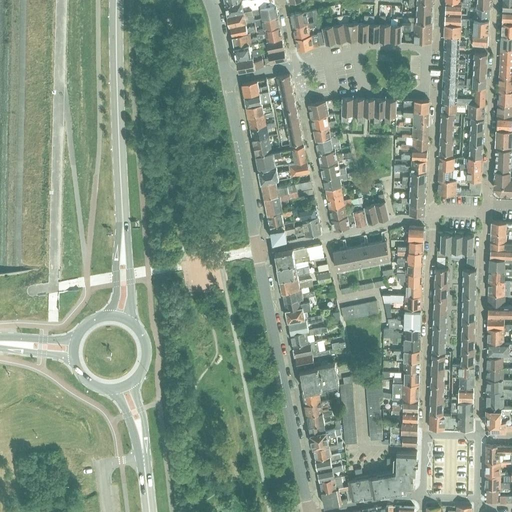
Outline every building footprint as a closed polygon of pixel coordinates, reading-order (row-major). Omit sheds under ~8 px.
[(236,0),(226,2),(228,13),(252,8),(250,0),(236,0)] [(250,0),(252,8),(253,9),(254,9),(276,4),(275,0),(250,0)] [(409,17),(408,22),(411,22),(415,22),(432,23),(433,1),(409,0),(409,6),(417,6),(417,17),(409,17)] [(446,2),(445,13),(461,13),(470,13),(470,11),(470,7),(470,2),(463,2),(462,2),(446,2)] [(276,4),(254,9),(255,13),(261,11),(262,16),(260,17),(261,19),(278,15),(276,4)] [(470,7),(470,11),(475,11),(475,16),(473,16),(472,18),(489,19),(490,8),(477,7),(470,7)] [(228,13),(230,24),(246,21),(255,20),(253,9),(252,8),(228,13)] [(503,8),(502,23),(511,23),(511,8),(504,8),(503,8)] [(291,14),(293,25),(309,22),(308,16),(313,15),(314,22),(315,21),(316,23),(319,22),(316,11),(313,11),(313,9),(291,14)] [(460,24),(465,24),(469,24),(469,19),(460,19),(461,13),(445,13),(445,24),(460,24)] [(345,14),(342,15),(347,39),(358,39),(359,23),(349,22),(350,14),(345,14)] [(278,15),(261,19),(255,20),(256,25),(263,24),(264,29),(265,29),(280,26),(278,15)] [(337,16),(339,24),(333,25),(337,41),(347,39),(342,15),(337,16)] [(364,23),(359,23),(358,39),(366,40),(366,15),(364,15),(364,23)] [(370,15),(366,15),(366,40),(373,40),(373,39),(374,23),(370,23),(370,15)] [(380,23),(379,23),(379,40),(390,41),(391,24),(385,24),(386,16),(380,15),(380,23)] [(396,24),(391,24),(390,41),(401,41),(402,24),(402,16),(397,16),(396,24)] [(326,43),(337,41),(333,25),(332,17),(326,18),(328,26),(322,27),(323,31),(326,43)] [(469,18),(469,19),(469,24),(469,31),(489,32),(489,19),(472,18),(469,18)] [(230,24),(233,35),(250,32),(257,31),(256,25),(247,27),(246,23),(246,21),(230,24)] [(309,22),(293,25),(295,36),(310,34),(309,28),(322,25),(321,21),(319,22),(316,23),(315,21),(314,22),(309,22)] [(411,22),(408,22),(403,22),(404,30),(411,30),(411,25),(415,26),(415,37),(409,36),(409,34),(405,34),(406,41),(432,42),(432,23),(415,22),(411,22)] [(511,23),(502,23),(502,35),(511,35),(511,23)] [(445,24),(445,35),(460,35),(462,35),(462,33),(460,33),(460,24),(445,24)] [(280,26),(265,29),(267,38),(265,38),(266,40),(268,40),(282,37),(280,26)] [(233,35),(235,46),(250,43),(257,42),(259,41),(261,41),(259,30),(257,31),(258,36),(253,37),(253,38),(251,38),(250,32),(233,35)] [(317,32),(318,33),(320,44),(326,43),(323,31),(317,32)] [(489,32),(469,31),(469,36),(469,39),(473,40),(473,45),(488,45),(489,32)] [(320,44),(318,33),(311,35),(296,38),(298,49),(320,45),(320,44)] [(445,35),(444,44),(466,45),(466,41),(460,41),(460,35),(445,35)] [(511,35),(502,35),(501,48),(511,48),(511,35)] [(259,42),(260,47),(268,46),(269,51),(285,48),(282,37),(267,40),(259,42)] [(235,46),(237,58),(253,55),(257,54),(262,53),(260,47),(259,42),(259,41),(257,42),(258,48),(253,49),(253,51),(251,51),(250,43),(235,46)] [(285,48),(269,51),(270,57),(265,58),(266,65),(272,64),(272,62),(287,59),(285,48)] [(511,48),(501,48),(500,61),(511,61),(511,48)] [(444,52),(444,62),(465,63),(466,60),(459,59),(459,53),(445,53),(444,52)] [(476,87),(486,87),(486,79),(488,53),(487,66),(486,79),(473,78),(467,78),(467,86),(476,87)] [(487,66),(488,53),(475,53),(474,65),(487,66)] [(253,55),(237,58),(239,70),(256,67),(264,65),(262,58),(258,59),(257,54),(253,55)] [(511,61),(500,61),(500,74),(511,74),(511,61)] [(465,63),(444,62),(443,71),(458,72),(459,66),(465,67),(465,63)] [(474,65),(473,78),(486,79),(487,66),(474,65)] [(277,76),(281,96),(288,94),(287,90),(293,88),(290,74),(277,76)] [(443,74),(443,83),(465,84),(465,80),(458,80),(458,74),(443,74)] [(511,74),(500,74),(499,90),(511,90),(511,74)] [(242,83),(245,95),(269,90),(268,85),(259,87),(258,80),(242,83)] [(443,83),(442,92),(458,93),(458,87),(464,87),(465,84),(443,83)] [(466,103),(469,103),(485,104),(486,87),(476,87),(475,98),(457,97),(458,93),(442,92),(442,101),(466,102),(466,103)] [(281,96),(284,109),(297,106),(293,88),(287,90),(288,94),(281,96)] [(245,95),(247,106),(263,103),(271,101),(270,97),(269,90),(245,95)] [(511,90),(499,90),(498,103),(511,103),(511,90)] [(347,114),(353,114),(353,97),(342,97),(342,114),(342,122),(347,122),(347,114)] [(364,115),(364,114),(365,98),(353,97),(353,114),(358,114),(358,122),(364,122),(364,115)] [(380,115),(385,115),(386,98),(375,98),(374,115),(374,123),(379,123),(380,115)] [(396,116),(396,114),(397,109),(397,99),(386,98),(385,115),(385,123),(390,123),(390,115),(396,116)] [(414,110),(429,111),(429,100),(404,99),(404,105),(406,105),(407,104),(415,105),(414,110)] [(309,104),(312,118),(327,115),(329,114),(326,100),(309,104)] [(466,103),(466,102),(442,101),(442,112),(455,112),(457,113),(457,111),(465,111),(466,103)] [(247,106),(249,116),(273,112),(272,107),(264,109),(263,103),(247,106)] [(466,116),(471,117),(484,117),(485,104),(469,103),(469,114),(466,114),(466,116)] [(511,103),(498,103),(497,114),(511,115),(511,103)] [(284,109),(287,124),(293,122),(294,127),(300,126),(297,106),(284,109)] [(414,110),(397,109),(396,114),(403,114),(403,115),(406,115),(406,121),(403,121),(403,122),(399,122),(399,125),(413,126),(428,126),(429,111),(414,110)] [(249,116),(251,127),(267,124),(266,117),(274,115),(273,112),(249,116)] [(454,127),(455,112),(442,112),(441,126),(454,127)] [(314,129),(329,126),(327,115),(312,118),(314,129)] [(511,116),(497,116),(497,129),(511,129),(511,125),(511,116)] [(471,117),(471,130),(484,130),(484,117),(471,117)] [(251,127),(253,139),(270,136),(269,130),(271,130),(271,127),(276,126),(276,122),(267,124),(251,127)] [(293,122),(287,124),(291,144),(303,141),(300,126),(294,127),(293,122)] [(314,129),(316,140),(338,135),(338,131),(331,133),(329,126),(314,129)] [(413,126),(413,137),(428,138),(428,126),(413,126)] [(453,140),(454,127),(441,126),(440,140),(453,140)] [(511,129),(497,129),(496,144),(511,145),(511,140),(511,129)] [(471,130),(470,143),(483,144),(484,130),(471,130)] [(316,140),(319,152),(335,148),(341,147),(338,135),(316,140)] [(253,139),(256,155),(281,150),(280,147),(274,148),(274,149),(273,149),(270,136),(253,139)] [(402,144),(402,148),(413,148),(427,148),(428,138),(413,137),(412,144),(402,144)] [(453,153),(453,140),(440,140),(440,153),(453,153)] [(470,143),(470,146),(469,156),(482,157),(483,144),(470,143)] [(256,155),(259,170),(276,166),(275,158),(284,156),(283,154),(293,152),(295,163),(307,160),(304,145),(281,150),(256,155)] [(321,164),(338,160),(343,159),(344,159),(342,153),(336,154),(335,148),(319,152),(321,164)] [(401,158),(412,159),(427,159),(427,148),(413,148),(402,148),(402,150),(413,150),(413,154),(402,154),(401,158)] [(497,153),(496,159),(511,160),(511,155),(511,149),(496,148),(496,153),(497,153)] [(440,156),(439,168),(454,169),(455,157),(440,156)] [(460,169),(462,169),(482,170),(482,157),(469,156),(467,156),(467,164),(461,163),(460,169)] [(321,165),(324,177),(346,173),(345,170),(340,171),(339,164),(344,163),(343,159),(338,160),(338,162),(321,165)] [(394,170),(411,170),(427,171),(427,159),(412,159),(412,166),(406,166),(406,165),(395,164),(394,170)] [(495,166),(495,170),(511,171),(511,165),(511,160),(496,159),(496,166),(495,166)] [(259,170),(262,182),(276,179),(310,172),(307,160),(295,163),(289,164),(290,169),(279,171),(278,166),(276,166),(259,170)] [(439,168),(439,179),(454,179),(454,169),(439,168)] [(464,180),(470,180),(481,181),(482,170),(462,169),(462,173),(464,173),(464,180)] [(403,176),(402,181),(426,182),(427,171),(411,170),(411,176),(403,176)] [(511,171),(495,170),(494,178),(494,183),(494,187),(500,194),(511,194),(511,176),(510,175),(511,171)] [(324,177),(326,189),(341,186),(342,186),(340,178),(342,177),(343,179),(347,178),(346,173),(324,177)] [(262,182),(265,197),(313,187),(311,180),(278,187),(276,179),(262,182)] [(454,179),(439,179),(438,193),(456,194),(480,195),(481,181),(470,180),(470,187),(471,187),(471,189),(461,189),(461,187),(456,187),(457,180),(454,179)] [(410,187),(410,192),(426,193),(426,182),(402,181),(402,186),(410,187)] [(326,189),(330,207),(347,204),(352,203),(350,192),(348,192),(349,199),(344,200),(341,186),(326,189)] [(265,197),(268,214),(284,211),(282,203),(289,202),(288,199),(314,194),(313,187),(265,197)] [(410,203),(425,204),(426,193),(410,192),(410,198),(402,197),(401,203),(410,203)] [(380,202),(375,203),(379,219),(390,217),(386,201),(384,193),(378,194),(380,202)] [(368,197),(362,198),(363,202),(367,222),(379,219),(375,203),(370,205),(368,197)] [(352,205),(353,207),(354,214),(356,220),(357,225),(367,222),(363,202),(362,198),(358,199),(359,203),(352,205)] [(425,204),(410,203),(410,214),(425,215),(425,204)] [(330,207),(332,219),(354,214),(353,207),(350,208),(351,210),(346,211),(345,206),(347,206),(347,204),(330,207)] [(292,209),(293,214),(293,215),(300,214),(301,219),(303,218),(318,215),(316,205),(292,209)] [(268,214),(270,225),(283,222),(282,216),(293,214),(292,209),(284,211),(268,214)] [(354,214),(332,219),(334,230),(350,226),(349,221),(356,220),(354,214)] [(295,226),(295,227),(297,237),(322,232),(318,215),(303,218),(304,224),(295,226)] [(492,220),(491,232),(506,233),(509,233),(511,232),(511,221),(506,221),(492,220)] [(283,222),(270,225),(273,242),(287,239),(297,237),(295,227),(285,229),(284,222),(283,222)] [(406,239),(409,240),(424,240),(424,226),(409,226),(409,237),(407,237),(406,239)] [(491,232),(491,241),(506,242),(511,242),(511,237),(509,238),(509,239),(506,239),(506,235),(508,235),(509,233),(506,233),(491,232)] [(446,251),(451,251),(452,234),(441,234),(440,250),(437,250),(437,255),(446,256),(446,251)] [(462,251),(463,235),(452,234),(451,251),(462,251)] [(474,235),(463,235),(462,251),(468,252),(467,257),(476,257),(476,252),(473,251),(474,235)] [(337,269),(391,258),(387,240),(333,250),(337,269)] [(398,246),(398,250),(423,251),(424,240),(409,240),(408,247),(406,247),(406,246),(398,246)] [(293,249),(275,253),(278,265),(296,262),(308,260),(324,256),(322,244),(307,246),(293,249)] [(511,247),(491,247),(490,257),(495,257),(495,258),(505,258),(505,257),(511,257),(511,247)] [(398,258),(397,261),(423,262),(423,251),(398,250),(398,255),(408,255),(408,259),(406,258),(398,258)] [(445,257),(437,257),(437,266),(445,267),(445,257)] [(490,257),(490,269),(505,270),(505,262),(511,262),(511,266),(511,267),(511,266),(511,257),(505,257),(505,258),(495,258),(495,257),(490,257)] [(278,265),(280,278),(298,274),(312,272),(311,266),(309,266),(308,260),(278,265)] [(397,269),(397,272),(422,273),(423,262),(397,261),(397,265),(403,266),(403,265),(406,265),(406,270),(403,270),(402,269),(397,269)] [(436,268),(435,281),(448,282),(449,268),(436,268)] [(330,277),(329,269),(317,271),(319,280),(330,277)] [(464,269),(463,283),(476,283),(476,269),(464,269)] [(490,269),(489,280),(505,281),(505,278),(510,278),(511,274),(511,269),(505,270),(490,269)] [(400,283),(407,284),(422,284),(422,273),(397,272),(397,277),(400,277),(400,283)] [(280,278),(283,291),(309,286),(313,285),(312,279),(300,281),(298,274),(280,278)] [(489,280),(489,294),(504,294),(505,286),(511,286),(511,281),(505,281),(489,280)] [(435,281),(435,295),(448,296),(448,282),(435,281)] [(463,283),(463,296),(476,297),(476,283),(463,283)] [(407,284),(406,295),(422,295),(422,284),(407,284)] [(285,301),(310,296),(315,295),(314,291),(310,292),(309,286),(283,291),(285,301)] [(422,295),(406,295),(396,294),(383,294),(384,301),(391,302),(391,299),(397,299),(397,306),(421,307),(422,295)] [(435,295),(434,309),(447,309),(448,296),(435,295)] [(310,296),(285,301),(289,320),(305,317),(305,316),(308,316),(307,308),(312,307),(310,296)] [(463,296),(463,310),(476,310),(476,297),(463,296)] [(371,301),(373,313),(379,312),(377,300),(371,301)] [(367,314),(373,313),(371,301),(365,303),(367,314)] [(367,314),(365,303),(359,304),(362,316),(367,314)] [(362,316),(359,304),(353,305),(356,317),(362,316)] [(511,305),(489,304),(488,316),(504,316),(511,316),(511,305)] [(356,317),(353,305),(347,306),(350,318),(356,317)] [(350,318),(347,306),(341,307),(344,319),(350,318)] [(434,309),(434,323),(447,323),(447,309),(434,309)] [(463,310),(462,323),(475,323),(476,310),(463,310)] [(388,318),(390,327),(394,327),(397,327),(405,327),(421,327),(421,311),(405,311),(405,320),(397,320),(397,318),(388,318)] [(289,322),(291,333),(311,329),(310,327),(309,328),(307,322),(323,319),(322,314),(306,317),(307,318),(289,322)] [(488,316),(488,328),(504,328),(511,327),(511,323),(504,324),(504,316),(488,316)] [(434,323),(433,337),(446,337),(447,323),(434,323)] [(462,323),(462,337),(475,337),(475,323),(462,323)] [(327,326),(311,329),(291,333),(294,345),(316,341),(314,334),(328,331),(327,326)] [(392,337),(395,337),(421,337),(421,327),(405,327),(404,331),(394,331),(394,327),(390,327),(384,328),(384,336),(392,337)] [(488,328),(488,342),(504,342),(504,330),(509,331),(509,328),(504,328),(488,328)] [(392,337),(393,343),(398,343),(398,341),(404,341),(404,348),(420,348),(421,337),(395,337),(392,337)] [(446,337),(433,337),(433,350),(446,351),(446,337)] [(462,337),(462,351),(475,351),(475,337),(462,337)] [(318,340),(316,341),(294,345),(296,355),(320,351),(318,340)] [(488,342),(488,355),(511,355),(511,342),(504,342),(488,342)] [(329,349),(326,350),(320,351),(296,355),(298,367),(315,363),(314,358),(319,357),(318,356),(330,353),(329,349)] [(398,360),(420,361),(420,350),(394,349),(394,354),(398,354),(398,360)] [(462,351),(462,365),(474,365),(475,351),(462,351)] [(433,354),(432,368),(445,369),(445,354),(433,354)] [(487,367),(503,367),(503,359),(511,359),(511,355),(488,355),(487,367)] [(398,360),(395,360),(395,371),(405,371),(420,372),(420,361),(398,360)] [(302,391),(327,386),(340,384),(335,362),(300,368),(304,390),(302,391)] [(453,364),(453,375),(474,375),(474,365),(462,365),(460,365),(460,364),(453,364)] [(487,378),(503,379),(503,372),(511,371),(511,367),(503,367),(487,367),(487,378)] [(432,368),(431,383),(444,384),(445,369),(432,368)] [(393,382),(419,383),(420,372),(405,371),(405,377),(394,376),(393,382)] [(460,379),(459,387),(474,388),(474,375),(453,375),(453,379),(460,379)] [(487,378),(487,390),(503,390),(503,384),(511,384),(511,378),(503,379),(487,378)] [(340,383),(341,389),(353,389),(352,381),(344,383),(340,383)] [(393,398),(404,399),(419,399),(419,383),(393,382),(393,393),(383,391),(367,392),(368,397),(379,397),(383,396),(393,398)] [(431,383),(431,398),(444,399),(444,384),(431,383)] [(302,391),(305,404),(321,401),(320,395),(328,394),(327,386),(302,391)] [(452,394),(452,401),(474,401),(474,388),(459,387),(459,394),(452,394)] [(487,390),(487,406),(504,406),(504,397),(511,396),(511,390),(503,390),(487,390)] [(431,398),(430,413),(443,414),(444,399),(431,398)] [(305,404),(307,415),(323,412),(329,410),(328,408),(323,409),(322,406),(328,405),(329,407),(331,406),(330,399),(321,401),(305,404)] [(392,403),(392,409),(419,410),(419,399),(404,399),(403,405),(397,405),(397,403),(392,403)] [(452,411),(459,412),(474,412),(474,401),(452,401),(452,411)] [(487,406),(486,418),(511,418),(511,406),(504,406),(487,406)] [(403,414),(403,421),(418,421),(419,410),(392,409),(392,413),(403,414)] [(307,415),(309,425),(324,423),(325,423),(324,417),(333,415),(332,410),(329,410),(323,412),(307,415)] [(474,412),(459,412),(458,417),(451,416),(451,429),(473,429),(474,412)] [(451,429),(451,416),(451,414),(443,414),(430,413),(430,427),(430,428),(431,428),(451,429)] [(511,418),(486,418),(486,427),(489,430),(506,430),(511,429),(511,418)] [(309,425),(311,433),(326,430),(325,425),(331,424),(331,421),(328,422),(325,423),(324,423),(309,425)] [(391,432),(403,432),(418,433),(418,421),(403,421),(402,421),(402,427),(396,427),(394,426),(391,426),(391,432)] [(326,430),(311,433),(314,447),(338,442),(337,434),(341,433),(340,427),(337,428),(335,428),(326,430)] [(418,433),(403,432),(403,439),(397,438),(397,435),(391,435),(391,444),(417,445),(418,433)] [(313,447),(316,458),(332,455),(330,449),(339,447),(339,448),(343,447),(342,441),(338,442),(314,447),(313,447)] [(511,444),(486,444),(486,461),(509,461),(511,461),(511,465),(511,470),(511,469),(511,460),(509,460),(509,459),(500,459),(500,454),(496,454),(497,452),(511,452),(511,444)] [(349,480),(350,485),(351,489),(353,499),(361,498),(360,497),(366,495),(367,497),(382,494),(382,492),(385,492),(385,493),(396,491),(410,488),(411,474),(416,474),(416,465),(415,465),(415,459),(417,459),(417,451),(397,450),(397,471),(349,480)] [(316,458),(318,469),(342,464),(341,460),(339,461),(339,462),(332,463),(331,459),(341,457),(340,453),(332,455),(316,458)] [(486,461),(485,474),(500,474),(501,463),(503,463),(503,465),(511,465),(511,461),(509,461),(486,461)] [(318,469),(320,480),(335,477),(335,476),(333,470),(341,469),(342,475),(344,475),(343,468),(342,464),(318,469)] [(485,474),(485,487),(511,488),(511,482),(500,482),(501,476),(502,476),(502,474),(500,474),(485,474)] [(320,480),(322,491),(337,488),(343,486),(341,476),(335,476),(335,477),(320,480)] [(511,488),(485,487),(485,499),(507,500),(511,499),(511,485),(511,486),(511,482),(511,488)] [(337,488),(322,491),(325,506),(342,503),(347,502),(347,498),(339,499),(337,490),(339,489),(339,491),(351,489),(350,485),(346,486),(343,486),(337,488)]
